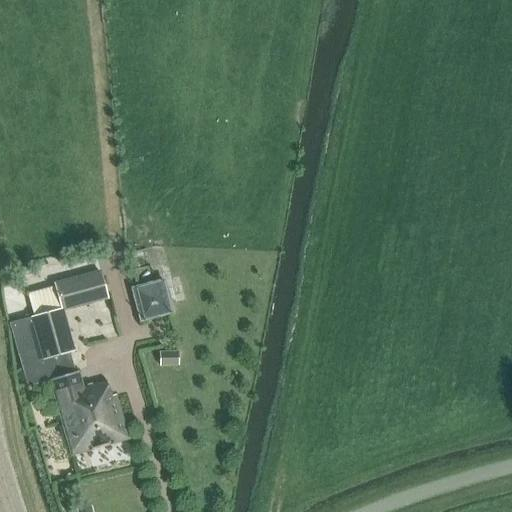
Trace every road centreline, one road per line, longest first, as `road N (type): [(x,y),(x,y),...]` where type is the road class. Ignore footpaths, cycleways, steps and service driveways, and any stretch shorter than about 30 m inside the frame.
road 1 (track): [(275,511),(375,0)]
road 2 (unclassified): [(511,469),(401,496),(369,511)]
